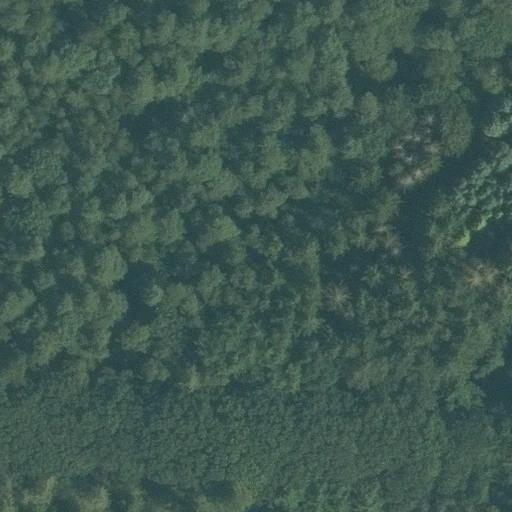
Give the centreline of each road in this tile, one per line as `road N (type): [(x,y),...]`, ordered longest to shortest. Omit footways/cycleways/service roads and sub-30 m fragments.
road 1 (unknown): [(511,404),(418,417),(0,407)]
road 2 (track): [(6,511),(1,382),(9,211),(0,196)]
